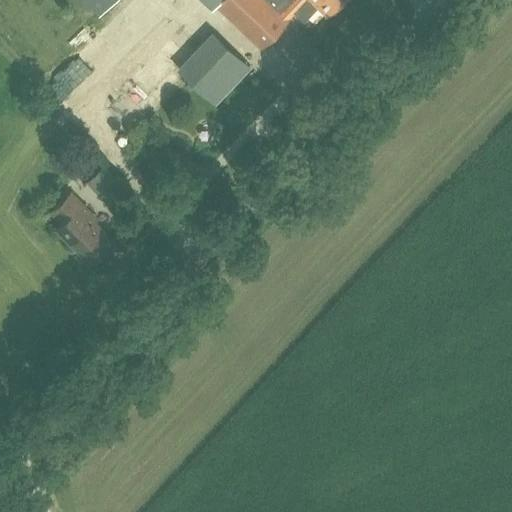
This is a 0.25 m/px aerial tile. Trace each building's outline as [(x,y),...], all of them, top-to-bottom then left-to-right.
[(87,0),(101,13),(113,0),(87,0)] [(213,0),(217,3),(216,4),(261,48),(298,8),(308,18),(319,6),(327,13),(339,0),(213,0)] [(178,69),(212,101),(248,62),(213,30),(178,69)] [(128,124),(142,116),(135,103),(121,111),(128,124)] [(90,149),(80,155),(87,166),(97,160),(90,149)] [(104,186),(115,199),(125,189),(104,166),(91,179),(101,189),(104,186)] [(57,228),(91,262),(114,239),(89,215),(92,212),(72,191),(50,212),(62,223),(57,228)]
